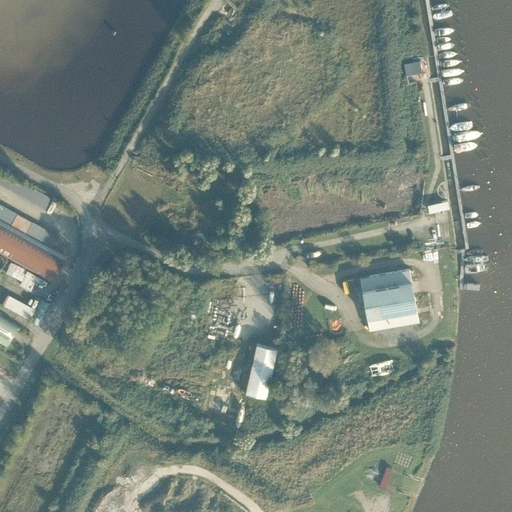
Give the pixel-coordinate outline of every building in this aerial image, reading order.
[(417,62),(407,64),(409,73),(419,71),(417,62)] [(448,201),(428,205),(430,212),(450,209),(448,201)] [(66,255),(0,218),(0,254),(50,283),(66,255)] [(413,270),(364,278),(372,327),(421,319),(413,270)] [(38,309),(10,294),(4,305),(31,320),(38,309)] [(42,297),(40,302),(37,300),(35,305),(39,307),(34,319),(43,323),(51,301),(42,297)] [(0,313),(0,339),(7,344),(19,325),(0,313)] [(295,313),(295,334),(308,334),(308,327),(315,327),(315,313),(295,313)] [(268,397),(279,347),(259,343),(247,393),(268,397)] [(387,488),(394,468),(387,465),(380,485),(387,488)]
